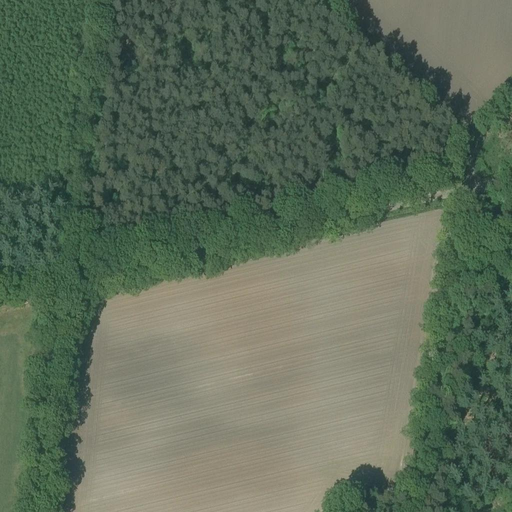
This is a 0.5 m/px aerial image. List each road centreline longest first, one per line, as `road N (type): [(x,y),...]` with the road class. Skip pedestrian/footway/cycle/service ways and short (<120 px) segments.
road 1 (unclassified): [(511,179),(0,303)]
road 2 (track): [(101,0),(65,289)]
